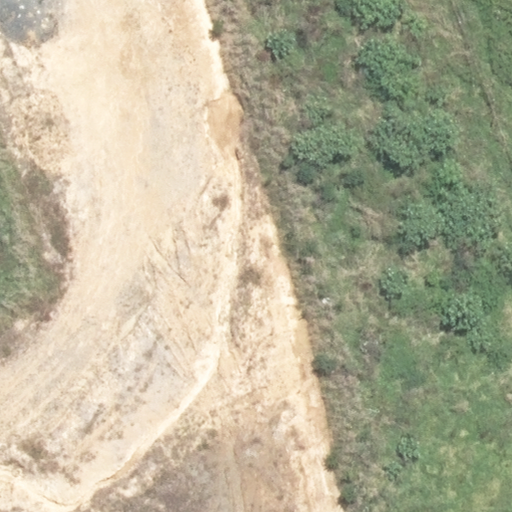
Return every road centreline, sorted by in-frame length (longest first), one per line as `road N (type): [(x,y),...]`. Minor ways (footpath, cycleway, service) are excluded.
road 1 (unknown): [(103,0),(275,470),(282,511)]
road 2 (unknown): [(0,477),(275,470)]
